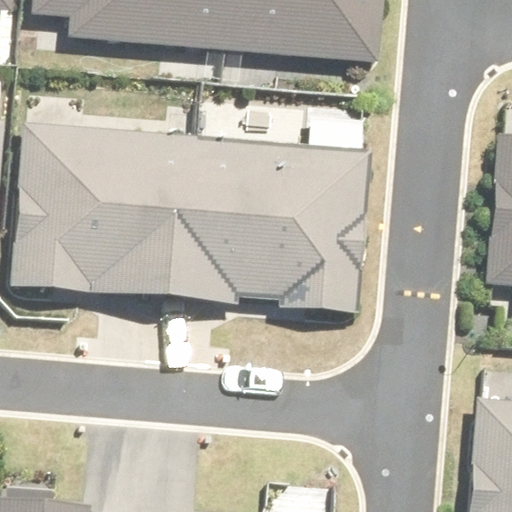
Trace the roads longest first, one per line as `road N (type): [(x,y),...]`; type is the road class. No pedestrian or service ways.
road 1 (residential): [(400,419),(441,18)]
road 2 (residential): [(0,387),(400,419)]
